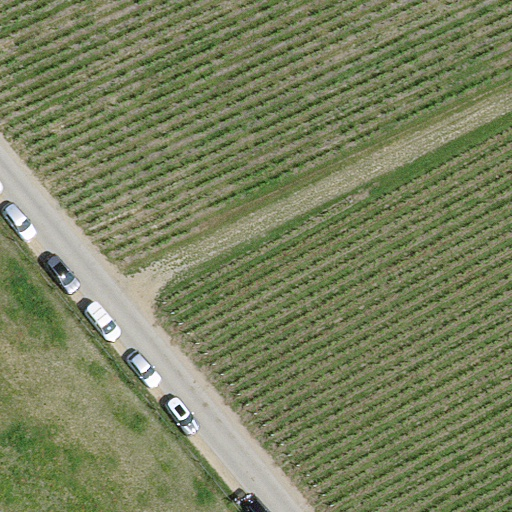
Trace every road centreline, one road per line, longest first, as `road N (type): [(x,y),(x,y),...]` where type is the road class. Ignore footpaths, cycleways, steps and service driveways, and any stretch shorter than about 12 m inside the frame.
road 1 (track): [(109,301),(511,97)]
road 2 (unclassified): [(0,167),(285,511)]
